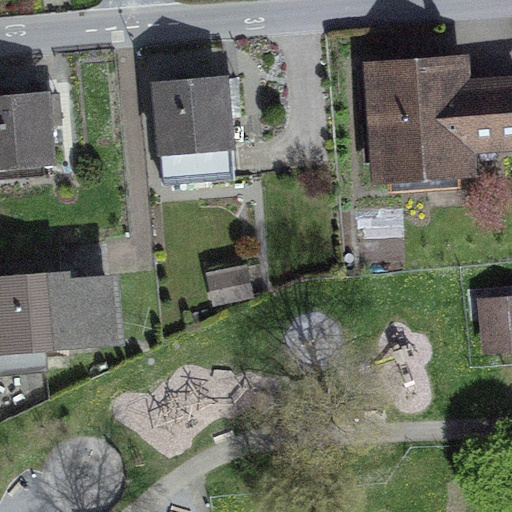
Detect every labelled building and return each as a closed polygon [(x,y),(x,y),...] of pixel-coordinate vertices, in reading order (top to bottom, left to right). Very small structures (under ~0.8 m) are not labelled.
[(467,148),(511,144),(511,84),(463,88),(462,63),(372,69),(379,179),(469,172),(467,148)] [(165,185),(234,179),(228,119),(241,118),(239,94),(226,96),(225,81),(156,87),(165,185)] [(0,100),(0,168),(53,163),(50,126),(61,125),(60,110),(48,111),(47,96),(0,100)] [(211,276),(215,297),(242,292),(237,270),(211,276)] [(0,377),(48,373),(46,348),(119,342),(114,279),(64,283),(63,276),(0,281),(0,377)] [(511,304),(487,307),(490,348),(511,345),(511,304)]
